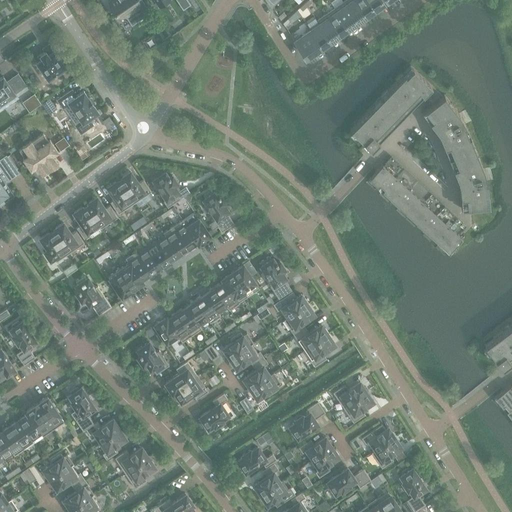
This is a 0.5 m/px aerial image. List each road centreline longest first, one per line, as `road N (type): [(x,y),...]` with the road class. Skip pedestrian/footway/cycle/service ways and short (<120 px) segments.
road 1 (residential): [(427,0),(308,83),(253,0)]
road 2 (residential): [(229,511),(81,348)]
road 3 (residential): [(409,397),(302,236)]
road 4 (residential): [(388,140),(453,204),(436,137),(415,116)]
road 5 (residential): [(147,136),(4,248)]
road 6 (residential): [(284,213),(238,164),(147,136)]
road 7 (residential): [(147,136),(231,0)]
road 8 (residential): [(147,136),(58,4)]
road 9 (residential): [(302,236),(388,140)]
road 10 (residential): [(81,348),(4,248)]
